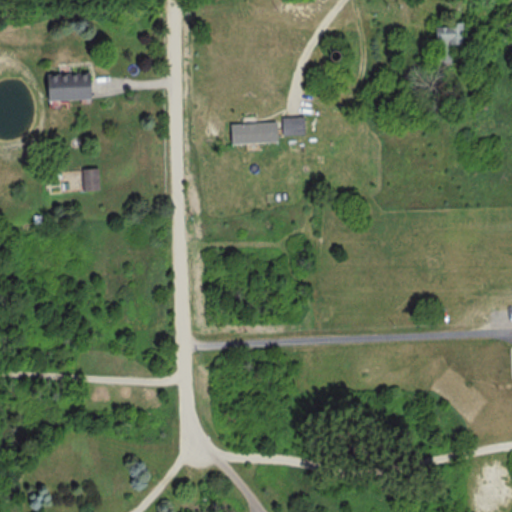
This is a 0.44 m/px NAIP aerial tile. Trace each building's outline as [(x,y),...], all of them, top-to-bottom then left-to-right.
[(462,23),(427,23),(427,46),(462,46),(462,23)] [(88,99),(88,73),(39,73),(39,87),(34,87),(34,99),(88,99)] [(278,134),(301,134),(301,118),(278,118),(278,134)] [(273,122),(224,122),(224,142),(273,142),(273,122)] [(78,189),(96,189),(96,168),(78,168),(78,189)]
